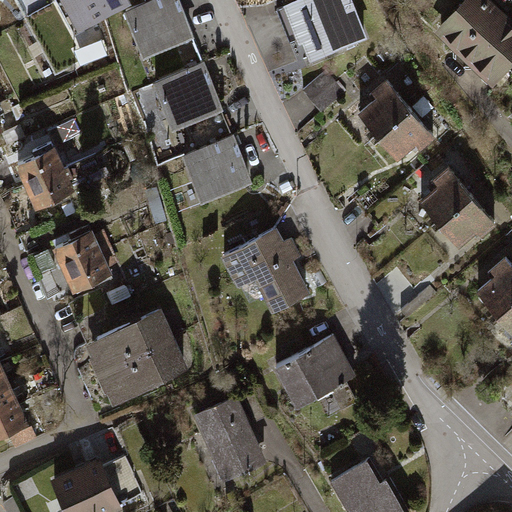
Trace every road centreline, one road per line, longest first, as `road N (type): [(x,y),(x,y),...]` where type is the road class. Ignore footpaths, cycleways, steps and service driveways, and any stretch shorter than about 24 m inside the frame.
road 1 (residential): [(469,455),(320,221),(223,0)]
road 2 (residential): [(0,223),(91,417),(0,467)]
